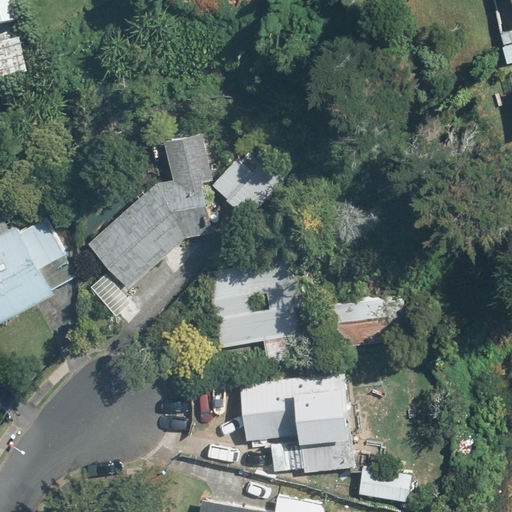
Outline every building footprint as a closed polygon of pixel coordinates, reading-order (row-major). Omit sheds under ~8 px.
[(0,0),(0,33),(12,30),(4,0),(0,0)] [(0,85),(21,80),(10,34),(0,35),(0,85)] [(153,182),(86,244),(128,289),(187,234),(187,236),(210,232),(202,179),(210,178),(203,132),(164,138),(170,179),(153,182)] [(248,139),(210,182),(249,216),(287,174),(248,139)] [(21,215),(52,202),(45,186),(14,199),(21,215)] [(0,322),(53,296),(50,291),(77,277),(45,215),(18,229),(16,223),(12,224),(1,202),(0,201),(0,322)] [(286,255),(206,270),(220,346),(301,331),(286,255)] [(404,299),(332,308),(337,347),(409,339),(404,299)] [(297,435),(300,471),(356,465),(346,370),(240,381),(246,440),(297,435)] [(412,470),(361,464),(358,494),(409,500),(412,470)] [(282,511),(199,500),(197,511),(282,511)]
